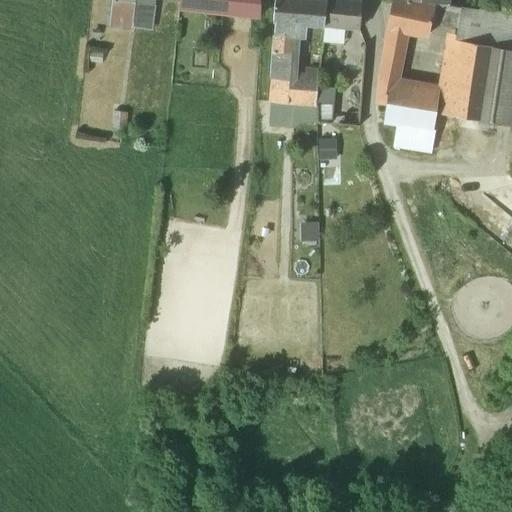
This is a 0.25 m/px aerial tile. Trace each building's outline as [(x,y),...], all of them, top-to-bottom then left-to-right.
[(112,0),(113,1),(181,9),(181,0),(112,0)] [(181,0),(181,9),(260,18),(260,0),(181,0)] [(274,36),(293,37),(305,38),(306,20),(325,21),(326,0),(275,0),(274,21),(275,21),(274,36)] [(362,1),(354,0),(326,0),(325,21),(324,26),(359,29),(362,1)] [(434,7),(400,0),(393,0),(388,28),(406,32),(428,36),(431,22),(434,7)] [(447,3),(434,2),(434,7),(431,22),(444,25),(448,6),(446,6),(447,3)] [(461,8),(448,6),(444,25),(457,27),(461,8)] [(479,11),(461,8),(457,27),(456,36),(462,37),(461,41),(473,43),(479,11)] [(511,49),(511,14),(480,10),(479,11),(473,43),(493,46),(492,49),(511,51),(511,49)] [(406,32),(388,28),(385,47),(402,50),(406,32)] [(293,37),(274,36),(270,103),(289,104),(290,80),(293,37)] [(473,43),(461,41),(453,93),(453,94),(450,115),(481,121),(492,49),(493,46),(473,43)] [(385,47),(380,75),(376,103),(386,104),(384,123),(397,126),(394,146),(432,152),(435,131),(433,131),(436,113),(439,91),(396,83),(402,50),(385,47)] [(511,52),(492,49),(481,121),(511,125),(511,52)] [(319,71),(309,69),(305,72),(304,81),(303,91),(317,93),(318,89),(319,71)] [(304,81),(290,80),(289,104),(301,105),(303,91),(304,81)] [(317,93),(316,106),(317,123),(332,124),(334,90),(318,89),(317,93)] [(317,93),(303,91),(301,105),(316,106),(317,93)] [(453,94),(439,91),(436,113),(450,115),(453,94)] [(316,106),(301,105),(289,104),(270,103),(269,127),(291,129),(292,124),(317,123),(316,106)] [(126,113),(116,112),(115,124),(115,132),(123,133),(124,125),(125,125),(126,113)] [(302,239),(319,239),(320,222),(302,222),(302,239)]
